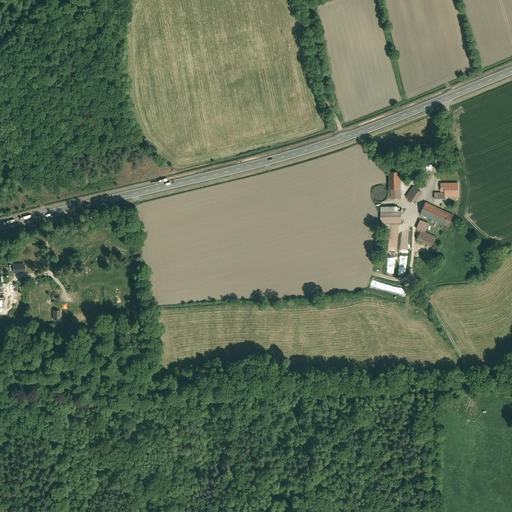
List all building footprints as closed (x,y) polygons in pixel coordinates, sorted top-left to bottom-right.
[(402,198),(401,170),(391,171),(391,198),(402,198)] [(439,186),(440,199),(447,198),(447,193),(455,193),(455,189),(459,188),(458,185),(439,186)] [(423,192),(414,186),(407,197),(415,203),(423,192)] [(388,191),(386,189),(384,187),(381,187),(377,188),(375,190),(374,193),(374,196),(375,198),(377,201),(379,202),(382,202),(385,201),(387,200),(389,197),(389,194),(388,191)] [(455,214),(427,202),(421,214),(443,223),(450,226),(455,214)] [(382,224),(402,223),(402,211),(399,211),(398,205),(381,206),(382,224)] [(426,233),(430,223),(422,220),(418,229),(426,233)] [(26,263),(14,263),(14,273),(26,272),(26,263)]
